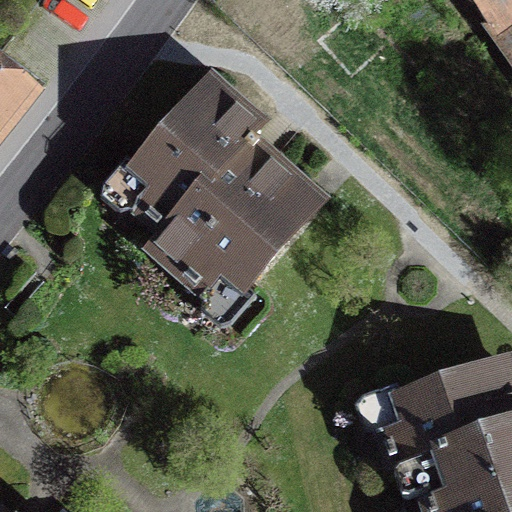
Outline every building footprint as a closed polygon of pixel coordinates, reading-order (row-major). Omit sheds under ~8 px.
[(511,0),(475,0),(511,51),(511,0)] [(0,146),(48,91),(0,49),(0,146)] [(327,197),(274,147),(257,131),(271,116),(215,63),(120,161),(166,204),(175,214),(147,245),(223,313),(327,197)] [(511,511),(511,349),(386,386),(405,452),(410,449),(427,511),(511,511)] [(20,511),(14,507),(11,510),(0,499),(0,511),(20,511)]
